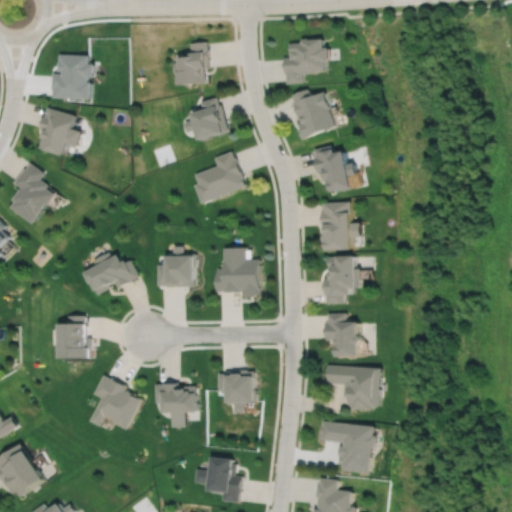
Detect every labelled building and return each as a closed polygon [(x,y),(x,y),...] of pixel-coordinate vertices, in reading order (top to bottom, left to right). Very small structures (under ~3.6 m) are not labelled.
[(291,44),(292,54),(293,54),(293,58),(285,58),(286,74),(288,73),(289,84),(305,83),(304,74),(317,73),(317,72),(327,71),(326,62),(330,62),(329,49),(325,49),(324,39),(310,40),(310,39),(303,39),(303,43),(291,44)] [(191,43),(192,54),(181,55),(181,60),(176,61),(177,71),(180,71),(182,83),(209,80),(207,69),(210,68),(210,61),(211,61),(210,49),(208,49),(208,42),(191,43)] [(56,74),(55,87),(56,87),(56,95),(91,96),(92,83),(88,82),(89,74),(85,74),(85,64),(89,64),(90,56),(63,55),(63,63),(62,63),(61,68),(66,69),(66,74),(56,74)] [(294,96),(297,103),(295,103),(301,119),(302,119),(303,121),(301,122),(303,127),(300,128),(304,137),(337,125),(332,110),(332,109),(326,93),(314,98),(310,89),(294,96)] [(203,99),(205,106),(193,110),(195,118),(186,121),(189,130),(197,128),(200,138),(230,129),(226,116),(227,116),(223,102),(221,103),(219,94),(203,99)] [(50,105),(48,113),(46,113),(42,128),(46,129),(41,146),(65,153),(68,143),(79,146),(83,129),(73,126),(76,113),(50,105)] [(316,148),(318,156),(317,156),(320,171),(327,170),(328,176),(327,176),(329,183),(332,182),(333,190),(343,187),(343,189),(354,187),(351,174),(358,172),(355,161),(349,162),(345,149),(337,151),(336,147),(335,147),(334,144),(316,148)] [(234,150),(216,156),(219,164),(196,173),(200,182),(196,184),(203,202),(249,185),(238,157),(237,157),(234,150)] [(32,161),(27,168),(26,167),(15,181),(22,187),(21,188),(14,198),(16,200),(12,206),(34,222),(47,203),(49,204),(57,193),(48,187),(51,184),(42,178),(47,172),(32,161)] [(325,201),(325,209),(323,210),(324,225),(328,225),(328,231),(324,231),(324,241),(328,241),(328,249),(354,248),(353,236),(363,235),(362,221),(353,222),(352,212),(353,212),(353,200),(325,201)] [(0,217),(0,253),(3,251),(0,248),(0,246),(8,238),(11,235),(4,228),(7,225),(0,217)] [(159,264),(160,285),(169,284),(169,286),(196,285),(196,266),(197,266),(197,253),(185,253),(185,245),(175,245),(175,253),(169,253),(169,255),(168,255),(168,264),(159,264)] [(225,247),(226,267),(218,267),(218,290),(226,290),(226,291),(243,291),(243,290),(247,290),(247,296),(256,296),(256,294),(263,293),(262,258),(250,258),(249,246),(225,247)] [(110,251),(94,259),(97,264),(85,270),(86,271),(85,271),(91,283),(92,282),(96,290),(97,289),(99,294),(113,286),(112,284),(116,281),(120,288),(134,281),(133,279),(141,275),(132,259),(128,261),(127,259),(123,261),(119,253),(113,257),(110,251)] [(330,255),(331,272),(332,272),(333,277),(326,277),(327,294),(328,294),(329,303),(346,302),(346,294),(352,294),(352,287),(361,287),(361,279),(363,279),(362,268),(357,268),(357,255),(330,255)] [(330,313),(330,322),(328,322),(328,339),(334,339),(334,346),(338,346),(338,356),(361,356),(360,344),(365,340),(360,335),(360,322),(348,322),(348,312),(330,313)] [(69,315),(69,324),(59,324),(59,358),(90,358),(90,348),(93,348),(92,337),(87,337),(87,323),(86,323),(86,315),(69,315)] [(328,364),(328,374),(329,374),(328,382),(346,383),(345,396),(350,396),(350,404),(352,404),(352,409),(373,410),(373,406),(380,407),(383,368),(328,364)] [(220,373),(221,391),(229,391),(229,404),(236,404),(237,412),(247,412),(246,403),(257,402),(257,371),(250,371),(250,369),(242,369),(242,371),(229,371),(229,373),(220,373)] [(105,374),(95,393),(103,397),(91,420),(101,425),(107,415),(115,419),(114,421),(128,428),(143,399),(137,395),(138,394),(129,389),(128,390),(126,390),(128,385),(113,377),(112,379),(105,374)] [(157,384),(157,402),(164,402),(164,413),(173,412),(173,427),(187,426),(187,412),(199,412),(198,386),(180,386),(180,382),(164,382),(164,384),(157,384)] [(0,437),(19,427),(13,417),(4,422),(0,415),(0,437)] [(324,421),(324,425),(323,425),(322,435),(322,439),(345,442),(344,447),(342,446),(341,456),(341,463),(344,464),(343,470),(371,474),(374,448),(377,448),(378,436),(375,436),(376,427),(324,421)] [(21,444),(0,458),(0,474),(7,484),(8,484),(15,494),(18,491),(22,497),(45,481),(30,459),(31,458),(21,444)] [(214,457),(212,470),(198,469),(196,482),(211,483),(210,491),(225,493),(224,500),(241,502),(242,494),(243,494),(245,476),(237,475),(239,464),(235,463),(236,460),(214,457)] [(322,478),(321,486),(319,486),(318,497),(319,497),(318,505),(319,505),(318,510),(316,510),(315,511),(356,511),(357,508),(351,507),(353,492),(339,490),(340,480),(322,478)] [(45,503),(32,511),(77,511),(71,504),(65,509),(61,503),(50,511),(45,503)]
